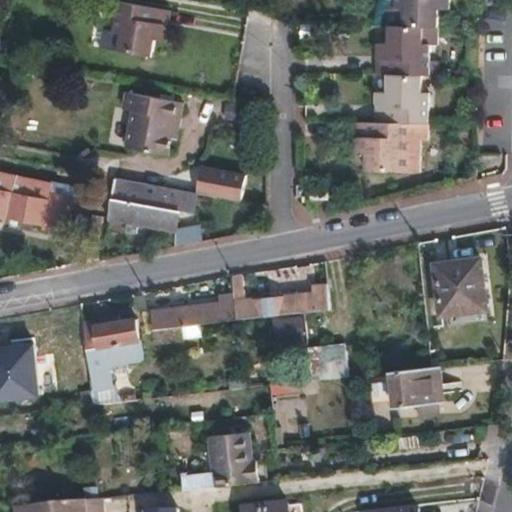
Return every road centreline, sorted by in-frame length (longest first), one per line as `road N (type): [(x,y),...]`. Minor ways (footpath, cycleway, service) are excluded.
road 1 (residential): [(285,244),(0,300)]
road 2 (residential): [(511,199),(285,244)]
road 3 (residential): [(267,58),(283,105),(285,244)]
